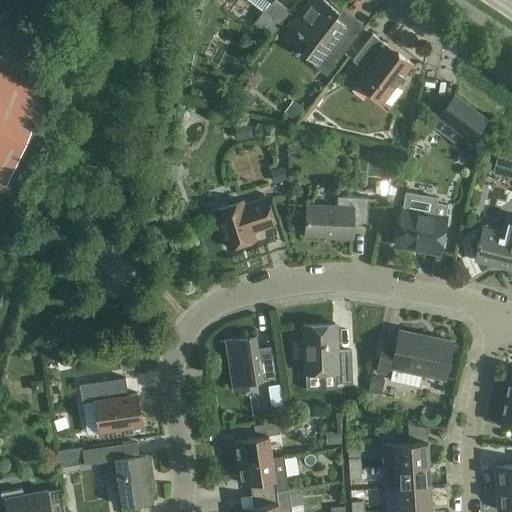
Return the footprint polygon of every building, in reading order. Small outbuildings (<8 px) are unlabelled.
[(249,0),(263,10),(253,23),(271,36),(290,11),(275,0),(249,0)] [(323,0),(307,0),(289,25),(312,42),(305,52),(316,60),(313,64),(326,74),(354,38),(342,29),(344,25),(333,16),(338,11),(323,0)] [(372,34),(352,60),(365,70),(358,80),(371,89),(369,92),(389,107),(403,90),(396,84),(411,64),(398,54),(396,56),(385,47),(386,45),(372,34)] [(486,119),(454,95),(439,115),(471,139),(486,119)] [(258,101),(253,107),(264,116),(269,109),(258,101)] [(304,110),(292,101),(283,112),(296,121),(304,110)] [(34,120),(0,105),(0,180),(6,183),(34,120)] [(237,141),(252,138),(249,121),(234,124),(237,141)] [(396,166),(393,176),(401,178),(408,173),(407,168),(404,163),(396,166)] [(283,167),(270,171),(274,183),(287,179),(283,167)] [(402,208),(395,244),(438,252),(445,217),(444,216),(446,205),(435,203),(436,198),(406,192),(403,209),(402,208)] [(337,206),(306,204),(304,236),(336,237),(336,238),(352,239),(352,224),(366,225),(368,197),(337,196),(337,206)] [(257,230),(275,224),(266,197),(243,205),(242,201),(215,210),(228,248),(255,239),(251,229),(257,227),(257,230)] [(511,216),(505,214),(500,234),(482,229),(474,260),(511,269),(511,216)] [(274,296),(258,297),(259,319),(274,319),(274,296)] [(303,325),(305,373),(336,372),(337,383),(352,382),(351,350),(336,351),(335,324),(303,325)] [(418,385),(421,373),(444,378),(452,340),(434,336),(433,340),(398,333),(395,344),(383,342),(377,370),(391,373),(389,379),(418,385)] [(256,336),(225,340),(233,390),(249,387),(248,383),(276,378),(271,351),(258,353),(256,336)] [(57,349),(44,350),(46,362),(59,360),(57,349)] [(381,395),(384,378),(371,376),(368,392),(381,395)] [(125,377),(79,384),(82,402),(94,400),(98,432),(142,426),(137,393),(127,394),(125,377)] [(43,379),(31,380),(32,389),(35,392),(44,391),(43,379)] [(511,399),(504,398),(499,425),(511,427),(511,399)] [(238,462),(271,457),(268,435),(280,433),(278,421),(253,425),(255,437),(235,440),(238,462)] [(428,463),(427,441),(426,427),(406,424),(408,442),(381,444),(382,466),(428,463)] [(326,445),(341,443),(340,431),(325,432),(326,445)] [(84,463),(110,460),(112,479),(117,478),(122,507),(142,504),(141,503),(153,501),(146,454),(139,455),(137,442),(82,450),(84,463)] [(340,448),(327,449),(328,455),(334,455),(334,456),(341,455),(340,448)] [(59,464),(72,462),(70,449),(58,451),(59,464)] [(288,489),(285,468),(283,455),(271,457),(238,462),(241,484),(249,483),(251,494),(288,489)] [(349,469),(360,468),(360,457),(348,458),(349,469)] [(342,463),(332,464),(333,477),(343,477),(342,463)] [(395,487),(429,485),(428,463),(382,466),(380,466),(381,478),(395,478),(395,487)] [(495,488),(511,487),(511,465),(494,467),(495,488)] [(360,468),(349,469),(349,480),(361,479),(360,468)] [(397,509),(431,506),(429,485),(395,487),(397,509)] [(511,487),(495,488),(497,511),(511,510),(511,487)] [(21,489),(1,493),(3,503),(6,503),(7,511),(50,511),(46,490),(22,495),(21,489)] [(245,511),(291,511),(288,489),(251,494),(253,506),(245,507),(245,511)] [(351,511),(355,511),(363,511),(363,500),(351,501),(351,511)]
